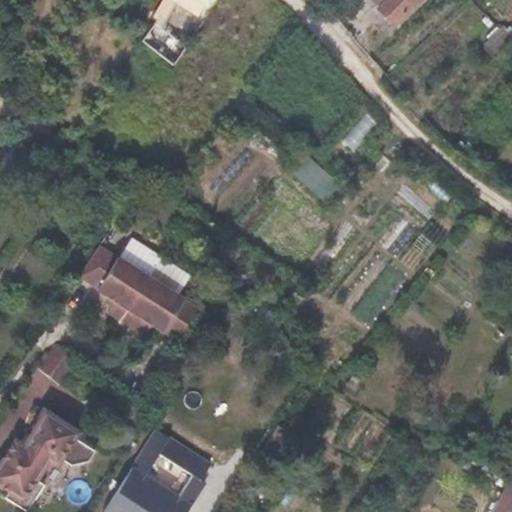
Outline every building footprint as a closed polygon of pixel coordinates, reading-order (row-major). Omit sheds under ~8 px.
[(176,3),(171,0),(162,0),(153,16),(157,19),(142,40),(141,41),(148,46),(161,28),(176,3)] [(171,0),(176,3),(178,0),(179,0),(200,13),(207,0),(171,0)] [(393,24),(418,0),(385,0),(377,8),(393,24)] [(186,48),(161,28),(148,46),(173,65),(186,48)] [(511,41),(511,39),(503,30),(489,45),(499,55),(511,41)] [(85,148),(78,161),(93,170),(101,158),(85,148)] [(319,192),(328,181),(312,168),(304,179),(319,192)] [(191,276),(132,238),(119,257),(150,278),(178,296),(191,276)] [(123,321),(150,278),(119,257),(101,245),(79,276),(98,289),(97,289),(116,301),(109,312),(123,321)] [(178,296),(150,278),(123,321),(136,329),(143,319),(177,341),(197,309),(178,296)] [(80,358),(56,342),(37,367),(59,385),(80,358)] [(94,452),(73,438),(76,434),(45,413),(29,438),(33,441),(27,449),(23,446),(13,439),(0,459),(0,485),(8,490),(3,497),(25,511),(43,485),(34,479),(52,454),(70,466),(87,462),(94,452)] [(128,425),(121,435),(129,441),(136,430),(128,425)] [(187,511),(206,482),(201,479),(211,464),(158,429),(105,511),(187,511)] [(27,449),(33,441),(29,438),(23,446),(27,449)] [(511,511),(511,477),(511,478),(495,511),(511,511)]
